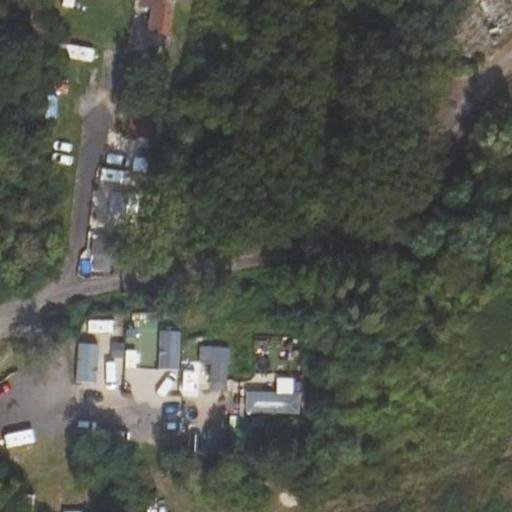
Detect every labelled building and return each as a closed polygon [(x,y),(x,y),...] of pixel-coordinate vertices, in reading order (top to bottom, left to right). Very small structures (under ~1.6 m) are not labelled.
[(163,25),(167,0),(141,0),(138,20),(163,25)] [(180,370),(181,331),(148,330),(147,354),(161,354),(161,369),(180,370)] [(99,344),(80,343),(78,381),(96,382),(99,344)] [(232,346),(213,345),(210,383),(229,385),(232,346)] [(282,357),(263,356),(260,394),(279,395),(282,357)]
